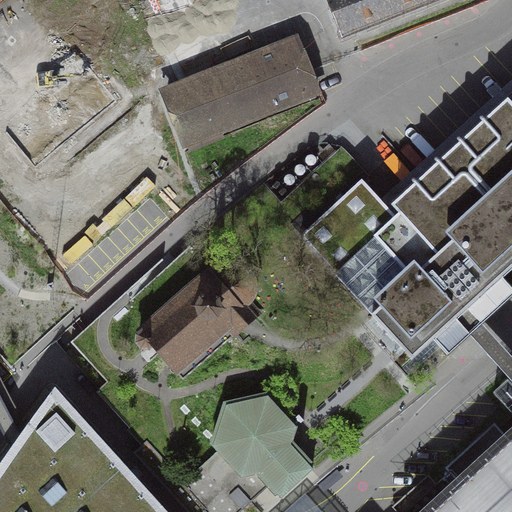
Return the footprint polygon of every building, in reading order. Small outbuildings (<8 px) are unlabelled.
[(23,0),(16,0),(0,15),(0,66),(19,87),(65,44),(23,0)] [(187,150),(323,101),(298,32),(311,27),(301,0),(138,0),(172,91),(166,93),(187,150)] [(347,0),(348,1),(321,10),(336,58),(478,12),(473,0),(347,0)] [(4,132),(33,168),(115,101),(85,65),(4,132)] [(511,78),(379,199),(395,217),(399,214),(395,210),(511,104),(511,78)] [(511,267),(511,104),(395,210),(399,214),(395,217),(379,199),(362,181),(300,237),(401,347),(412,359),(434,339),(449,356),(467,339),(474,333),(480,327),(511,298),(511,289),(501,277),(511,267)] [(105,191),(166,147),(145,119),(85,162),(105,191)] [(250,299),(254,289),(252,278),(244,270),(234,266),(223,268),(215,275),(212,272),(141,334),(140,335),(139,336),(139,337),(138,338),(138,339),(138,341),(139,342),(139,343),(140,344),(141,345),(142,346),(143,347),(144,347),(145,347),(147,347),(148,347),(149,347),(150,346),(152,345),(156,350),(171,366),(183,380),(247,324),(258,315),(247,302),(250,299)] [(511,383),(511,361),(480,327),(467,339),(511,383)] [(0,393),(15,371),(0,354),(0,393)] [(0,429),(7,443),(15,451),(29,430),(26,427),(0,377),(0,429)] [(161,511),(55,395),(39,417),(29,430),(15,451),(2,469),(0,472),(0,511),(161,511)] [(213,446),(218,451),(184,482),(147,440),(140,447),(133,453),(186,511),(240,511),(251,502),(248,499),(258,490),(267,482),(281,497),(296,484),(312,468),(309,464),(311,462),(301,452),(292,441),(296,427),(268,396),(267,397),(265,395),(261,398),(259,396),(255,399),(253,397),(250,400),(248,398),(244,402),(242,400),(239,403),(237,401),(233,404),(231,402),(223,410),(225,412),(221,415),(223,417),(219,421),(221,423),(217,426),(219,428),(216,432),(218,434),(214,437),(216,439),(212,443),(214,445),(213,446)] [(511,511),(511,439),(493,457),(490,454),(425,511),(511,511)]
